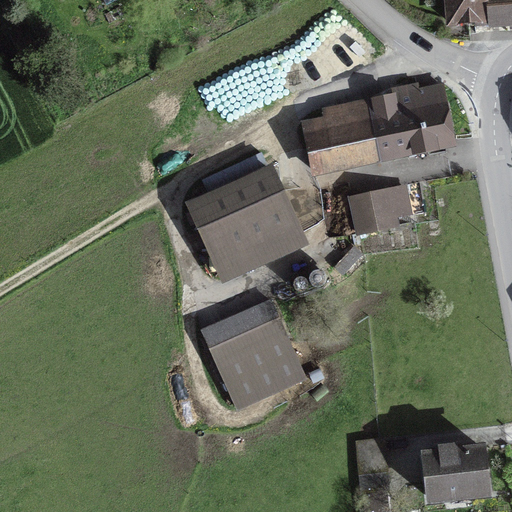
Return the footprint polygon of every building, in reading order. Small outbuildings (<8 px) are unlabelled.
[(511,0),(447,0),(450,23),(489,20),(490,26),(511,24),(511,0)] [(312,168),(315,170),(454,144),(442,85),(323,110),(325,120),(303,124),(312,168)] [(192,203),(225,278),(275,256),(271,247),(298,234),(262,153),(203,179),(210,195),(192,203)] [(394,217),(409,214),(404,187),(351,198),(358,234),(396,226),(394,217)] [(310,275),(310,281),(314,285),(320,286),(324,282),(325,276),(321,271),(315,271),(310,275)] [(296,291),(304,291),(308,285),(305,278),(297,277),(293,284),(296,291)] [(289,297),(291,292),(289,286),(284,284),(278,286),(276,291),(278,297),(283,299),(289,297)] [(235,406),(304,375),(271,301),(202,331),(235,406)] [(389,490),(385,438),(356,441),(361,493),(365,493),(366,511),(369,511),(387,510),(385,491),(389,490)] [(425,453),(430,499),(451,496),(451,503),(467,501),(466,494),(486,492),(482,448),(455,450),(455,445),(441,446),(441,452),(425,453)]
